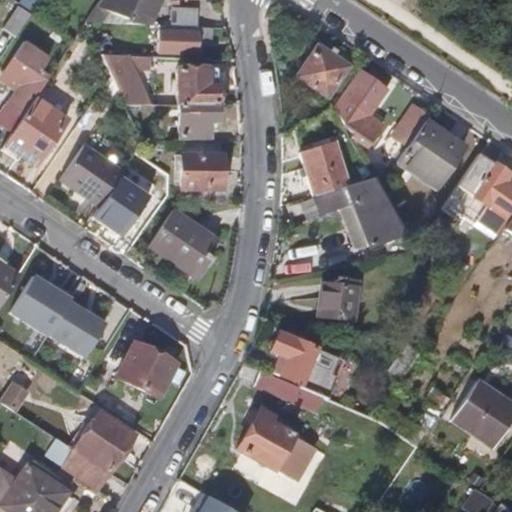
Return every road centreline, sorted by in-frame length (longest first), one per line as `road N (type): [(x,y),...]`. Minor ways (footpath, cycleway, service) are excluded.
road 1 (residential): [(224,349),(241,304),(255,215),(258,141),(243,0)]
road 2 (residential): [(224,349),(0,198)]
road 3 (unclassified): [(327,0),(511,126)]
road 4 (residential): [(133,511),(224,349)]
